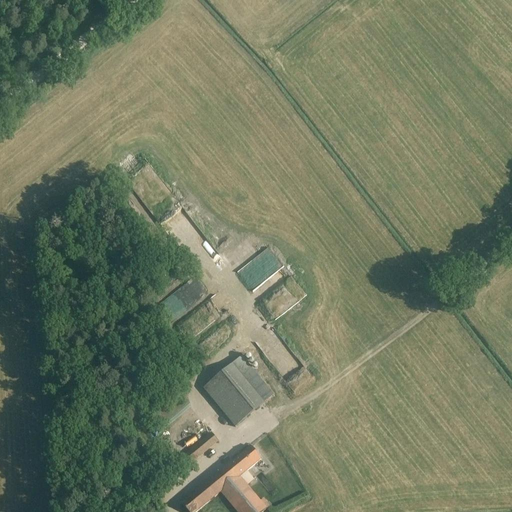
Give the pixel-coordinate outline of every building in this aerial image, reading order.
[(190,307),(185,312),(197,326),(203,321),(190,307)] [(305,334),(311,331),(303,315),(297,318),(305,334)] [(315,351),(322,349),(320,339),(312,342),(315,351)] [(264,404),(232,366),(204,389),(236,428),(264,404)] [(178,393),(152,414),(166,431),(192,409),(178,393)] [(255,447),(258,451),(291,424),(303,414),(300,411),(288,420),(255,447)] [(211,434),(206,438),(184,456),(183,457),(190,466),(218,442),(211,434)] [(252,447),(190,498),(182,504),(188,511),(197,511),(222,492),(238,511),(263,511),(266,510),(239,478),(262,459),(252,447)]
